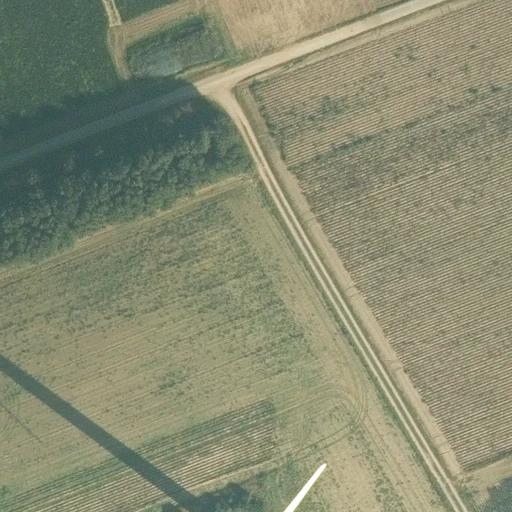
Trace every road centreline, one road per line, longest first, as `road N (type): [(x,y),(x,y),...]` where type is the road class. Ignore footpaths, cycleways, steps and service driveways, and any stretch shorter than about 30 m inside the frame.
road 1 (track): [(211,85),(461,511)]
road 2 (track): [(434,0),(0,165)]
